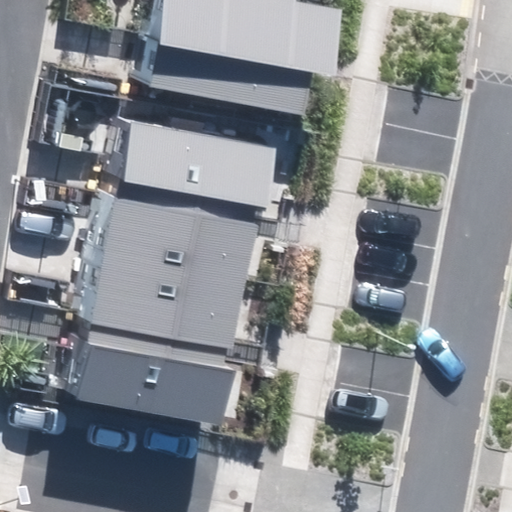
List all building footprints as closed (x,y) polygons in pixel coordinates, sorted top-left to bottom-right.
[(145,0),(133,63),(293,94),(311,0),(145,0)] [(104,101),(93,168),(234,193),(246,125),(104,101)] [(93,168),(81,236),(223,260),(234,193),(93,168)] [(81,236),(69,303),(211,327),(223,260),(81,236)] [(69,303),(58,371),(200,395),(211,327),(69,303)] [(171,498),(181,434),(125,426),(112,511),(156,511),(159,496),(171,498)]
